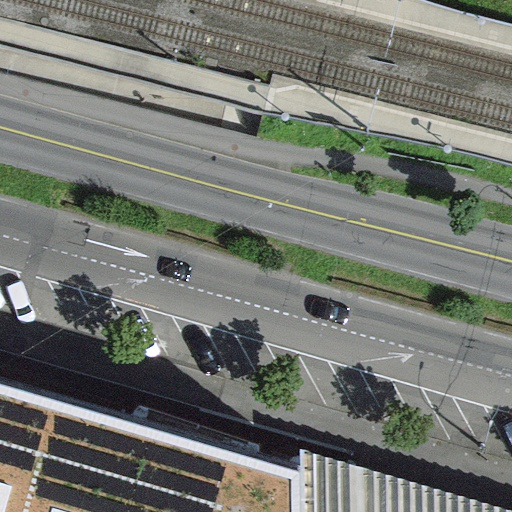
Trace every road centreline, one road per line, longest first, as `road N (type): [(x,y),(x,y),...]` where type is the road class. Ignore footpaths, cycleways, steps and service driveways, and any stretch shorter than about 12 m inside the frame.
road 1 (primary): [(511,264),(0,125)]
road 2 (primary): [(0,222),(511,361)]
